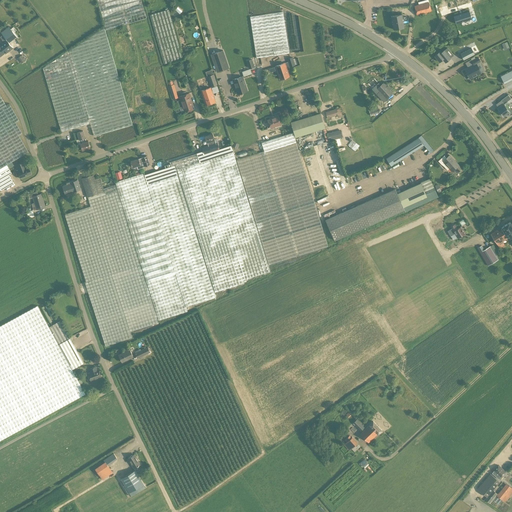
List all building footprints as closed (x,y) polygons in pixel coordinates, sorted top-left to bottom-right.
[(97,0),(97,1),(106,30),(146,18),(145,13),(140,0),(97,0)] [(431,11),(429,2),(414,6),(416,15),(431,11)] [(174,28),(169,9),(149,15),(156,38),(160,52),(164,64),(174,61),(183,59),(178,41),(174,28)] [(469,11),(453,16),(454,16),(456,23),(456,24),(472,19),(472,18),(471,18),(469,11)] [(289,53),(282,12),(250,17),(256,58),(289,53)] [(391,16),(393,29),(404,27),(401,14),(391,16)] [(16,37),(10,30),(10,29),(8,27),(1,33),(3,35),(5,39),(7,40),(0,45),(0,56),(4,53),(5,54),(13,48),(9,43),(16,37)] [(103,28),(71,49),(65,53),(55,60),(43,68),(44,73),(49,92),(55,110),(61,132),(66,131),(69,130),(78,127),(90,124),(94,136),(132,125),(131,120),(128,109),(125,101),(123,92),(118,77),(110,47),(107,36),(104,28),(103,28)] [(474,54),(471,48),(460,53),(464,60),(474,54)] [(212,54),(217,71),(229,68),(223,50),(212,54)] [(443,50),(440,53),(439,52),(435,56),(440,62),(443,59),(446,62),(450,58),(443,50)] [(292,57),(287,59),(288,62),(284,63),(275,66),(280,79),(289,76),(286,68),(290,67),(295,65),(292,57)] [(481,73),(484,71),(480,61),(478,57),(471,61),(473,64),(464,69),(469,79),(481,73)] [(511,70),(500,76),(504,83),(511,79),(511,70)] [(217,85),(214,74),(207,76),(211,87),(217,85)] [(242,76),(233,80),(238,94),(247,90),(242,76)] [(380,86),(378,83),(372,89),(375,92),(384,101),(392,93),(383,83),(380,86)] [(178,98),(175,88),(174,84),(170,85),(168,86),(170,89),(173,99),(178,98)] [(210,88),(201,91),(206,105),(215,102),(210,88)] [(193,105),(189,93),(186,94),(185,92),(181,93),(182,95),(179,96),(180,100),(177,101),(180,109),(184,107),(186,112),(187,112),(188,112),(189,111),(193,109),(191,106),(193,105)] [(0,190),(13,183),(7,173),(13,170),(11,167),(9,163),(12,161),(22,156),(28,152),(18,136),(22,133),(15,122),(19,120),(9,104),(6,106),(0,95),(0,190)] [(510,115),(511,113),(511,108),(507,101),(511,98),(508,95),(501,100),(503,104),(497,108),(499,111),(498,111),(500,115),(501,114),(503,116),(508,113),(510,115)] [(368,109),(370,116),(380,113),(378,106),(368,109)] [(336,109),(331,110),(325,112),(326,115),(327,119),(333,117),(338,115),(339,117),(342,116),(339,108),(336,109)] [(291,122),(295,136),(325,127),(320,113),(291,122)] [(268,120),(270,128),(281,124),(278,115),(274,116),(275,118),(269,120),(268,120)] [(330,140),(343,136),(341,130),(328,133),(330,140)] [(83,131),(77,133),(82,150),(90,148),(88,141),(86,142),(83,131)] [(293,132),(261,142),(264,151),(237,160),(239,168),(244,184),(255,222),(262,243),(269,264),(287,259),(328,246),(321,223),(312,194),(304,168),(300,154),(296,141),(293,132)] [(204,154),(219,149),(217,143),(216,143),(212,134),(205,136),(207,142),(208,146),(202,148),(203,151),(204,154)] [(418,149),(424,145),(428,143),(421,135),(415,139),(412,141),(418,149)] [(347,145),(355,151),(359,145),(352,139),(347,145)] [(409,155),(418,149),(412,141),(404,147),(409,155)] [(434,150),(428,143),(424,145),(430,153),(434,150)] [(171,166),(175,165),(175,166),(180,180),(184,192),(188,206),(191,216),(199,242),(205,261),(210,276),(215,292),(229,287),(244,283),(243,280),(258,275),(270,271),(265,254),(257,229),(253,216),(246,196),(237,164),(231,145),(219,149),(204,154),(203,151),(197,153),(186,156),(174,161),(170,162),(171,166)] [(400,160),(409,155),(404,147),(395,153),(400,160)] [(391,166),(400,160),(395,153),(386,158),(391,166)] [(457,173),(462,169),(454,160),(449,155),(446,158),(444,156),(441,159),(438,161),(441,164),(444,162),(448,168),(452,171),(454,170),(457,173)] [(130,162),(132,167),(137,166),(138,169),(150,165),(147,156),(141,158),(142,158),(138,160),(138,159),(130,162)] [(16,165),(18,170),(17,170),(20,178),(31,174),(28,166),(24,167),(22,162),(16,165)] [(190,216),(179,181),(174,165),(159,170),(145,175),(144,173),(129,178),(115,182),(121,201),(126,217),(131,233),(136,248),(140,260),(145,276),(149,289),(159,320),(171,316),(187,311),(186,306),(201,302),(215,297),(201,250),(193,227),(190,216)] [(125,216),(115,185),(103,189),(100,178),(95,179),(93,175),(81,178),(88,200),(90,206),(65,214),(65,217),(68,226),(73,241),(77,254),(81,265),(84,276),(86,281),(85,282),(88,293),(95,313),(100,332),(105,346),(120,341),(132,337),(130,331),(144,327),(159,322),(150,295),(145,280),(141,267),(137,253),(132,239),(128,225),(125,216)] [(430,178),(421,183),(423,187),(424,191),(428,200),(434,198),(436,197),(438,196),(437,194),(436,191),(435,189),(434,187),(430,178)] [(62,187),(64,193),(72,190),(73,192),(80,189),(77,180),(67,183),(67,185),(62,187)] [(421,183),(413,186),(420,203),(428,200),(424,191),(423,187),(421,183)] [(406,189),(397,193),(404,210),(420,203),(413,186),(406,189)] [(395,189),(387,193),(396,214),(404,210),(397,193),(395,189)] [(33,198),(34,203),(32,204),(34,210),(44,207),(42,200),(43,200),(41,194),(37,195),(36,192),(28,194),(29,199),(33,198)] [(378,197),(387,218),(396,214),(387,193),(378,197)] [(378,197),(369,201),(378,222),(387,218),(378,197)] [(360,205),(369,225),(378,222),(369,201),(360,205)] [(441,201),(404,220),(409,230),(446,211),(441,201)] [(360,205),(352,208),(361,229),(369,225),(360,205)] [(331,208),(321,212),(323,217),(333,212),(331,208)] [(361,229),(352,208),(343,212),(352,233),(361,229)] [(343,212),(334,216),(343,237),(352,233),(343,212)] [(343,237),(334,216),(325,220),(329,227),(332,236),(334,240),(343,237)] [(494,239),(511,227),(511,225),(510,221),(501,227),(491,234),(494,239)] [(460,235),(464,233),(460,226),(457,228),(454,223),(450,226),(451,228),(447,230),(450,235),(455,233),(455,234),(455,236),(457,236),(457,237),(458,236),(460,237),(460,235)] [(388,224),(376,230),(401,274),(412,268),(388,224)] [(511,235),(511,227),(494,239),(497,244),(508,237),(508,238),(511,235)] [(386,259),(381,262),(369,240),(361,245),(384,286),(393,280),(385,266),(389,263),(386,259)] [(477,248),(482,257),(488,265),(498,259),(490,246),(484,250),(482,245),(477,248)] [(430,255),(419,261),(424,269),(435,262),(430,255)] [(83,363),(75,349),(60,321),(48,327),(37,306),(0,325),(0,440),(85,394),(72,369),(83,363)] [(147,347),(135,353),(137,358),(150,352),(147,347)] [(126,350),(118,354),(122,361),(129,358),(129,357),(132,355),(129,348),(126,350)] [(91,380),(101,376),(98,369),(97,370),(95,366),(90,369),(91,372),(88,374),(91,380)] [(357,419),(352,423),(360,431),(364,427),(357,419)] [(368,442),(372,439),(381,430),(373,421),(369,424),(370,425),(360,434),(368,442)] [(349,450),(351,449),(354,452),(360,446),(357,443),(352,437),(346,442),(344,444),(349,450)] [(134,454),(126,459),(129,463),(130,462),(134,468),(140,464),(134,454)] [(105,461),(95,468),(102,479),(112,472),(107,464),(105,461)] [(494,470),(492,473),(497,477),(499,479),(501,477),(506,471),(498,465),(494,470)] [(135,470),(121,478),(129,492),(143,483),(138,475),(135,470)] [(485,481),(478,489),(486,496),(491,489),(498,481),(490,474),(485,481)] [(486,496),(484,498),(490,503),(496,495),(497,494),(491,489),(486,496)] [(497,494),(496,495),(505,502),(510,496),(501,489),(497,494)]
